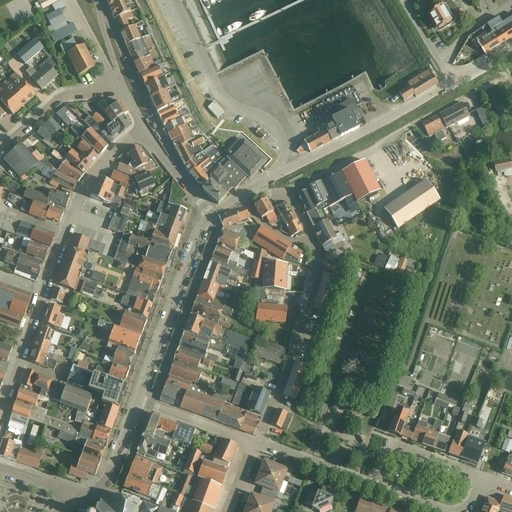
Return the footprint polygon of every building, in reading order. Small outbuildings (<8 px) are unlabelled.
[(60,1),(59,0),(36,0),(38,3),(34,5),(38,12),(42,10),(60,1)] [(105,0),(114,20),(129,13),(130,12),(125,0),(105,0)] [(449,0),(448,0),(427,14),(431,22),(433,21),(439,31),(441,30),(447,27),(453,23),(454,23),(449,15),(457,11),(453,2),(451,3),(449,0)] [(65,7),(61,1),(52,6),(55,13),(59,11),(65,7)] [(462,18),(461,17),(465,15),(461,9),(458,11),(457,11),(449,15),(454,23),(455,22),(462,18)] [(55,13),(46,18),(51,27),(47,29),(51,36),(50,36),(54,44),(70,36),(72,35),(77,33),(73,24),(67,27),(65,24),(64,22),(59,11),(55,13)] [(119,32),(129,27),(126,21),(132,19),(129,13),(114,20),(119,32)] [(480,48),(485,55),(501,46),(500,45),(511,38),(511,18),(503,24),(500,18),(488,26),(491,31),(493,34),(486,39),(484,35),(476,39),(472,43),(477,50),(480,48)] [(142,23),(120,33),(126,46),(140,40),(136,30),(143,26),(142,23)] [(145,37),(150,35),(148,28),(142,31),(145,37)] [(35,39),(16,55),(25,65),(43,49),(35,39)] [(137,41),(126,46),(130,56),(140,52),(140,53),(146,50),(141,39),(140,40),(137,41)] [(76,49),(72,40),(59,46),(64,55),(67,54),(76,49)] [(83,46),(76,49),(67,54),(78,77),(95,68),(83,46)] [(140,52),(130,56),(134,63),(139,75),(157,67),(157,66),(160,65),(159,61),(152,64),(150,59),(149,56),(146,50),(140,53),(140,52)] [(57,76),(51,69),(55,66),(49,59),(39,67),(41,70),(36,74),(31,68),(26,72),(31,79),(41,90),(57,76)] [(262,78),(269,78),(267,61),(260,62),(262,78)] [(430,61),(428,62),(435,73),(436,72),(430,61)] [(144,86),(160,79),(163,78),(169,75),(166,70),(163,71),(162,67),(165,65),(164,63),(160,65),(157,66),(157,67),(139,75),(144,86)] [(415,98),(437,84),(435,81),(433,77),(429,71),(418,78),(420,80),(417,82),(418,83),(413,86),(409,80),(406,82),(409,88),(409,87),(414,95),(415,98)] [(0,101),(12,115),(35,96),(16,74),(0,87),(0,101)] [(160,79),(144,86),(150,98),(166,91),(175,87),(171,79),(165,82),(163,78),(160,79)] [(166,91),(150,98),(157,113),(172,106),(181,101),(179,96),(169,101),(166,94),(165,91),(175,87),(166,91)] [(399,94),(404,102),(414,95),(409,87),(409,88),(399,94)] [(109,125),(111,124),(123,116),(127,113),(121,102),(109,110),(103,102),(98,105),(107,119),(105,121),(95,114),(92,119),(99,124),(103,127),(108,123),(109,125)] [(224,113),(217,106),(214,103),(210,106),(207,109),(217,119),(219,117),(224,113)] [(439,115),(446,129),(468,118),(461,104),(442,114),(439,115)] [(164,127),(168,135),(186,126),(191,123),(190,121),(188,122),(188,121),(182,123),(180,119),(189,115),(185,108),(175,113),(172,106),(157,113),(163,127),(164,127)] [(486,113),(483,106),(478,108),(481,116),(486,113)] [(64,108),(55,115),(67,127),(71,123),(64,116),(68,112),(64,108)] [(349,110),(349,111),(332,119),(331,119),(331,120),(340,138),(358,129),(349,110)] [(446,129),(439,115),(431,119),(421,124),(428,138),(434,135),(438,143),(445,139),(441,131),(446,129)] [(105,130),(103,132),(112,142),(113,142),(120,136),(124,132),(130,127),(123,116),(111,124),(109,125),(108,123),(103,127),(105,130)] [(51,118),(45,124),(53,133),(59,127),(51,118)] [(105,130),(103,127),(99,124),(92,119),(85,125),(107,147),(112,142),(103,132),(105,130)] [(331,142),(340,138),(331,120),(331,119),(325,122),(321,125),(331,142)] [(171,142),(187,134),(195,129),(192,123),(191,123),(186,126),(168,135),(171,142)] [(301,147),(296,152),(299,155),(304,149),(307,152),(308,151),(310,153),(331,142),(321,125),(318,128),(317,129),(319,133),(315,136),(303,143),(302,144),(302,145),(301,147)] [(75,126),(70,131),(78,138),(82,141),(87,144),(90,148),(99,156),(107,147),(90,129),(84,135),(75,126)] [(200,137),(201,136),(195,129),(187,134),(171,142),(175,150),(193,139),(193,140),(200,137)] [(255,134),(261,140),(265,136),(259,130),(255,134)] [(183,167),(184,167),(201,154),(197,146),(204,143),(200,137),(193,140),(193,139),(175,150),(184,167),(183,167)] [(81,153),(78,157),(90,167),(98,158),(88,150),(90,148),(87,144),(82,141),(78,138),(72,145),(81,153)] [(225,157),(210,174),(210,178),(212,180),(202,191),(217,205),(225,197),(224,196),(236,184),(238,186),(246,177),(249,180),(266,161),(256,152),(256,150),(256,149),(255,149),(253,150),(243,140),(241,143),(236,139),(225,152),(225,157)] [(38,164),(21,145),(21,144),(3,160),(20,180),(38,164)] [(133,178),(154,169),(151,162),(147,164),(140,148),(136,150),(135,149),(132,150),(132,152),(128,153),(133,164),(131,165),(130,169),(119,164),(116,171),(133,178)] [(69,149),(62,158),(71,165),(83,175),(90,167),(78,157),(69,149)] [(198,185),(201,185),(207,180),(207,172),(204,169),(212,163),(210,160),(215,156),(217,158),(219,156),(214,150),(204,158),(197,163),(199,165),(189,174),(198,185)] [(54,151),(51,155),(51,156),(56,159),(63,165),(57,171),(78,183),(83,175),(71,165),(62,158),(58,155),(54,152),(54,151)] [(184,167),(189,174),(199,165),(197,163),(204,158),(201,154),(184,167)] [(386,170),(393,165),(389,158),(381,163),(386,170)] [(511,169),(510,160),(493,163),(495,172),(511,169)] [(364,161),(340,173),(356,204),(380,192),(364,161)] [(130,179),(114,172),(110,180),(127,187),(130,179)] [(71,192),(76,183),(55,173),(51,182),(71,192)] [(321,182),(321,183),(328,198),(324,199),(328,208),(344,200),(347,208),(356,204),(340,173),(321,183),(321,182)] [(154,187),(148,174),(134,180),(135,182),(134,183),(141,197),(148,195),(146,191),(154,187)] [(94,188),(90,198),(104,204),(107,204),(110,205),(113,197),(114,197),(114,196),(109,194),(113,185),(99,179),(98,178),(94,188)] [(398,230),(439,201),(425,181),(384,210),(398,230)] [(316,214),(328,208),(324,199),(328,198),(321,183),(307,189),(315,207),(314,208),(315,211),(316,214)] [(114,197),(120,200),(124,190),(118,187),(114,197)] [(23,198),(33,201),(38,203),(50,207),(51,208),(53,203),(65,208),(65,209),(65,208),(69,198),(70,197),(51,190),(48,199),(41,196),(42,195),(36,193),(27,189),(23,198)] [(297,195),(306,215),(315,211),(314,208),(305,191),(297,195)] [(128,204),(132,207),(136,198),(131,196),(128,204)] [(110,205),(109,208),(115,211),(116,211),(120,200),(114,197),(113,197),(110,205)] [(265,200),(254,206),(261,219),(265,217),(269,224),(274,220),(275,222),(278,221),(265,200)] [(45,219),(59,225),(63,214),(51,209),(51,208),(50,207),(38,203),(33,201),(32,202),(33,203),(28,215),(45,221),(45,219)] [(278,221),(281,219),(293,213),(291,209),(290,210),(287,202),(276,208),(279,215),(276,216),(278,221)] [(157,212),(155,217),(159,218),(161,214),(169,217),(168,221),(173,222),(172,225),(180,228),(186,212),(168,205),(164,214),(157,212)] [(343,211),(347,222),(363,216),(358,205),(343,211)] [(245,208),(233,212),(236,223),(236,224),(239,223),(239,222),(249,218),(245,208)] [(132,216),(127,215),(129,211),(122,209),(120,216),(131,219),(132,216)] [(306,215),(312,228),(326,221),(324,217),(319,219),(316,214),(315,211),(306,215)] [(240,237),(240,236),(237,234),(241,228),(242,228),(240,226),(237,227),(236,226),(233,227),(233,225),(236,224),(236,223),(233,212),(218,218),(223,229),(223,230),(240,237)] [(292,224),(297,221),(293,213),(281,219),(287,230),(293,226),(292,224)] [(155,226),(154,226),(156,226),(178,234),(180,228),(172,225),(173,222),(168,221),(169,217),(161,214),(159,218),(155,217),(147,214),(145,219),(150,221),(151,220),(158,222),(156,226),(155,226)] [(5,217),(0,215),(0,230),(0,231),(6,233),(30,241),(31,239),(36,241),(38,241),(37,243),(50,248),(55,235),(42,230),(21,223),(5,217)] [(113,217),(108,231),(115,233),(120,220),(113,217)] [(294,236),(295,237),(297,236),(298,237),(303,234),(297,221),(292,224),(293,226),(287,230),(289,234),(286,235),(290,238),(294,236)] [(312,228),(311,228),(316,238),(317,239),(321,247),(326,256),(335,251),(333,246),(344,241),(340,234),(334,236),(326,221),(312,228)] [(172,251),(178,234),(156,226),(154,226),(147,224),(141,240),(150,243),(150,244),(172,251)] [(237,234),(240,236),(244,239),(248,234),(241,228),(237,234)] [(290,246),(289,246),(261,228),(252,242),(281,261),(282,260),(290,246)] [(240,237),(223,230),(216,247),(232,252),(242,256),(244,251),(235,248),(240,237)] [(78,281),(79,281),(91,285),(92,284),(133,298),(132,299),(152,305),(162,278),(125,265),(99,256),(87,252),(86,251),(89,240),(73,235),(68,249),(86,255),(79,275),(77,281),(78,281)] [(126,236),(120,252),(132,256),(166,268),(168,268),(168,269),(171,262),(170,262),(168,261),(170,255),(172,251),(150,244),(150,243),(141,240),(131,236),(131,237),(126,235),(126,236)] [(19,252),(45,261),(48,249),(29,243),(27,249),(21,247),(19,252)] [(290,246),(282,260),(296,264),(301,253),(290,246)] [(211,259),(232,267),(234,263),(228,261),(232,252),(216,247),(211,259)] [(68,249),(60,268),(79,275),(86,255),(68,249)] [(256,250),(254,261),(263,263),(265,253),(256,250)] [(423,253),(417,251),(414,257),(421,260),(423,253)] [(43,264),(20,256),(8,252),(4,263),(33,273),(32,276),(38,278),(43,264)] [(120,252),(116,262),(125,265),(162,278),(166,268),(132,256),(120,252)] [(408,280),(411,272),(405,269),(408,261),(400,259),(395,273),(402,276),(401,277),(408,280)] [(263,263),(254,261),(249,278),(251,279),(258,281),(263,263)] [(209,263),(206,273),(227,280),(233,283),(235,278),(236,278),(238,274),(209,263)] [(263,263),(261,289),(284,291),(286,270),(286,265),(263,263)] [(324,265),(322,272),(321,273),(333,276),(335,269),(324,265)] [(54,284),(56,285),(73,291),(77,281),(79,275),(60,268),(54,284)] [(227,280),(206,273),(203,281),(224,289),(226,284),(228,285),(228,286),(234,288),(236,284),(233,283),(227,280)] [(322,274),(321,280),(333,283),(335,277),(322,274)] [(331,289),(333,283),(321,280),(319,286),(331,289)] [(88,296),(91,285),(79,281),(75,292),(83,295),(84,293),(87,296),(88,296)] [(203,281),(196,299),(211,305),(214,297),(225,301),(227,296),(225,295),(226,290),(224,289),(203,281)] [(31,296),(0,284),(0,292),(14,297),(13,299),(28,305),(31,296)] [(319,286),(317,292),(330,295),(331,289),(319,286)] [(61,291),(54,289),(50,301),(61,305),(65,293),(67,294),(68,292),(61,289),(61,291)] [(14,297),(0,292),(0,308),(4,310),(9,312),(13,299),(14,297)] [(328,302),(330,295),(317,292),(315,298),(328,302)] [(73,293),(69,304),(75,306),(79,295),(73,293)] [(152,305),(132,299),(129,298),(126,307),(133,309),(131,315),(147,320),(152,305)] [(326,307),(328,302),(315,298),(314,304),(326,307)] [(9,312),(8,314),(23,319),(24,315),(28,305),(13,299),(9,312)] [(196,299),(191,313),(204,318),(203,320),(217,325),(229,330),(231,326),(218,321),(221,313),(231,317),(234,309),(224,305),(222,309),(211,305),(196,299)] [(326,307),(314,304),(312,309),(325,313),(326,307)] [(60,309),(49,305),(42,323),(42,324),(53,327),(60,329),(64,317),(58,315),(60,309)] [(284,324),(286,308),(257,305),(255,320),(284,324)] [(119,329),(141,337),(147,320),(131,315),(117,309),(116,312),(118,313),(118,314),(122,316),(122,314),(124,315),(119,329)] [(0,321),(19,329),(23,319),(8,314),(0,310),(0,321)] [(107,312),(104,317),(115,322),(118,317),(107,312)] [(251,356),(257,340),(250,338),(249,340),(215,326),(203,321),(203,320),(204,318),(191,313),(183,333),(196,337),(197,334),(251,356)] [(108,343),(113,345),(134,353),(141,337),(119,329),(99,321),(97,327),(112,332),(108,343)] [(41,328),(37,340),(50,344),(54,333),(41,328)] [(266,340),(268,334),(260,331),(258,337),(266,340)] [(183,333),(181,338),(207,347),(241,361),(242,361),(244,362),(246,363),(248,363),(251,356),(197,334),(196,337),(183,333)] [(181,338),(177,349),(202,357),(210,361),(216,363),(218,357),(205,353),(207,347),(181,338)] [(36,342),(33,351),(46,355),(49,346),(50,344),(37,340),(36,342)] [(285,350),(257,340),(251,356),(279,366),(285,350)] [(0,361),(6,364),(12,349),(0,344),(0,361)] [(113,365),(129,371),(134,353),(113,345),(111,349),(116,351),(113,359),(114,360),(113,365)] [(78,351),(71,349),(68,360),(74,361),(75,356),(77,356),(78,351)] [(173,361),(173,362),(196,370),(200,360),(202,361),(201,364),(208,366),(210,361),(202,357),(177,349),(173,361)] [(33,351),(29,362),(53,372),(57,364),(49,361),(51,355),(48,354),(48,356),(46,355),(33,351)] [(95,373),(124,383),(129,371),(113,365),(103,361),(101,365),(111,368),(110,372),(96,367),(95,373)] [(242,361),(238,371),(242,373),(250,376),(254,366),(248,363),(246,363),(244,362),(242,361)] [(76,368),(85,372),(88,366),(79,362),(76,368)] [(173,362),(173,363),(167,377),(168,377),(196,387),(197,385),(198,384),(200,380),(199,379),(201,372),(196,370),(173,362)] [(294,362),(292,369),(305,373),(307,366),(294,362)] [(127,386),(123,385),(93,375),(85,372),(76,368),(73,366),(70,375),(90,383),(88,391),(103,396),(101,401),(119,407),(127,386)] [(223,375),(226,370),(219,366),(216,372),(223,375)] [(292,369),(290,375),(302,380),(305,373),(292,369)] [(36,374),(27,370),(21,385),(31,389),(36,374)] [(237,383),(242,373),(238,371),(237,371),(235,370),(230,380),(231,381),(237,383)] [(244,374),(240,385),(254,390),(246,410),(261,416),(270,394),(263,391),(266,383),(244,374)] [(67,383),(88,391),(90,383),(70,375),(67,383)] [(302,380),(290,375),(287,381),(300,386),(302,380)] [(51,382),(37,377),(34,386),(42,389),(39,397),(45,399),(51,382)] [(168,377),(167,377),(165,384),(185,392),(191,394),(191,392),(200,396),(205,397),(207,392),(196,387),(168,377)] [(287,381),(285,388),(298,392),(300,386),(287,381)] [(181,404),(185,392),(165,384),(158,401),(172,406),(173,401),(181,404)] [(66,386),(63,394),(60,404),(78,411),(78,413),(85,415),(85,414),(92,397),(86,394),(85,393),(66,386)] [(298,392),(285,388),(282,395),(295,400),(298,392)] [(16,401),(35,408),(39,396),(20,389),(16,401)] [(47,400),(53,402),(57,391),(51,389),(47,400)] [(403,389),(401,394),(406,396),(414,398),(415,394),(403,389)] [(63,394),(57,391),(53,402),(60,404),(63,394)] [(224,404),(205,397),(200,396),(191,392),(191,394),(185,392),(181,404),(179,409),(194,414),(216,422),(224,404)] [(16,401),(12,414),(29,420),(39,424),(43,411),(35,408),(16,401)] [(107,416),(115,419),(119,409),(101,403),(100,404),(99,403),(96,412),(103,414),(103,413),(107,414),(107,416)] [(238,431),(242,421),(245,413),(224,404),(216,422),(238,431)] [(457,417),(459,409),(454,407),(451,415),(457,417)] [(396,410),(388,432),(399,436),(406,419),(409,409),(405,408),(403,412),(396,410)] [(490,420),(496,423),(501,411),(494,408),(490,420)] [(271,425),(285,431),(292,416),(277,410),(270,425),(271,425)] [(39,424),(76,438),(105,449),(111,432),(83,422),(85,415),(78,413),(74,422),(82,424),(79,430),(43,417),(45,411),(43,411),(39,424)] [(83,422),(111,432),(115,419),(107,416),(107,414),(103,413),(103,414),(96,412),(94,417),(85,414),(85,415),(83,422)] [(242,421),(256,427),(259,418),(245,413),(242,421)] [(0,457),(15,463),(19,452),(20,449),(21,446),(26,428),(29,420),(12,414),(9,422),(21,426),(17,441),(14,440),(13,444),(2,440),(2,441),(3,441),(0,448),(0,457)] [(151,414),(150,415),(148,422),(152,424),(151,426),(169,433),(168,435),(171,436),(169,439),(184,444),(186,441),(190,443),(195,430),(151,414)] [(475,418),(472,426),(479,429),(482,421),(475,418)] [(406,419),(399,436),(410,441),(417,423),(406,419)] [(421,445),(432,449),(437,436),(438,436),(442,423),(435,420),(433,428),(418,422),(417,423),(410,441),(411,441),(421,445)] [(253,436),(256,427),(242,421),(238,431),(253,436)] [(148,422),(143,435),(159,441),(159,439),(164,440),(165,437),(169,439),(171,436),(168,435),(169,433),(151,426),(152,424),(148,422)] [(443,438),(438,436),(437,436),(432,449),(444,453),(449,440),(449,439),(451,433),(445,431),(443,438)] [(448,455),(459,459),(465,445),(467,438),(468,437),(463,435),(464,433),(459,431),(459,434),(456,433),(453,441),(448,455)] [(159,441),(143,435),(137,452),(153,459),(156,452),(166,456),(170,443),(164,440),(159,439),(159,441)] [(81,457),(99,464),(105,449),(83,441),(76,438),(74,444),(84,447),(81,457)] [(210,458),(209,463),(228,470),(237,446),(218,438),(210,458)] [(465,445),(459,459),(477,465),(482,452),(485,444),(467,438),(465,445)] [(511,441),(505,440),(501,451),(509,454),(511,444),(511,441)] [(209,456),(212,448),(204,445),(201,453),(209,456)] [(34,454),(20,449),(19,452),(15,463),(30,467),(34,454)] [(192,474),(200,453),(192,450),(184,471),(192,474)] [(506,462),(501,474),(511,478),(511,452),(510,456),(508,456),(506,461),(506,462)] [(37,470),(37,469),(41,456),(34,454),(30,467),(37,470)] [(87,474),(95,477),(99,464),(81,457),(78,464),(73,462),(68,475),(85,481),(87,474)] [(135,458),(128,474),(155,485),(162,469),(135,458)] [(264,462),(259,473),(282,482),(286,470),(285,470),(288,465),(273,459),(271,465),(264,462)] [(197,478),(221,487),(228,470),(209,463),(203,461),(197,478)] [(263,487),(261,493),(275,498),(277,493),(278,493),(282,482),(259,473),(255,485),(263,487)] [(162,489),(128,475),(123,487),(157,501),(162,489)] [(183,498),(191,478),(185,475),(177,495),(183,498)] [(197,479),(189,501),(213,510),(221,487),(197,479)] [(331,498),(334,491),(322,487),(319,494),(318,493),(316,494),(316,496),(309,493),(304,505),(311,507),(310,509),(318,511),(324,511),(331,509),(330,507),(333,499),(331,498)] [(275,498),(261,493),(259,498),(251,495),(247,506),(261,511),(270,511),(274,504),(273,503),(275,498)] [(169,511),(159,508),(157,511),(155,511),(156,509),(143,504),(139,503),(138,503),(138,501),(137,501),(137,502),(126,500),(127,499),(126,499),(125,500),(115,498),(115,496),(114,496),(113,498),(108,497),(109,496),(108,495),(106,502),(100,501),(99,502),(100,502),(99,507),(96,506),(96,507),(97,507),(95,511),(87,511),(86,511),(85,511),(169,511)] [(178,509),(183,498),(175,495),(171,506),(178,509)] [(508,511),(511,511),(511,499),(503,496),(501,504),(487,498),(484,505),(480,511),(498,511),(499,509),(508,511)] [(400,511),(397,511),(396,508),(394,509),(384,506),(383,503),(380,504),(367,500),(366,497),(364,498),(360,497),(354,511),(400,511)] [(186,510),(193,511),(211,511),(213,510),(189,501),(186,510)]
